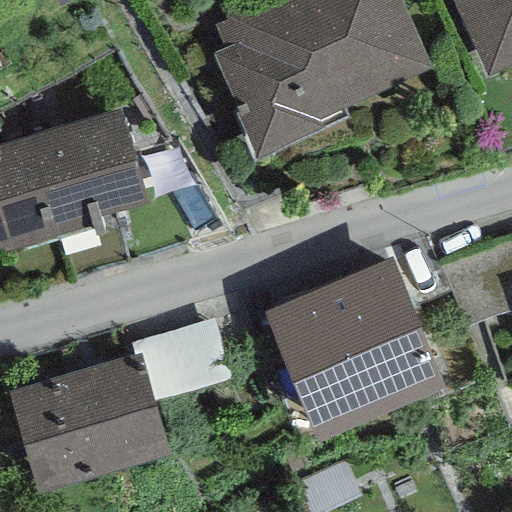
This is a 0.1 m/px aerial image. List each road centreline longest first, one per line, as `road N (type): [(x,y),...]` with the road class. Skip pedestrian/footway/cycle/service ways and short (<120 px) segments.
road 1 (residential): [(0,336),(511,197)]
road 2 (unknown): [(266,264),(121,0)]
